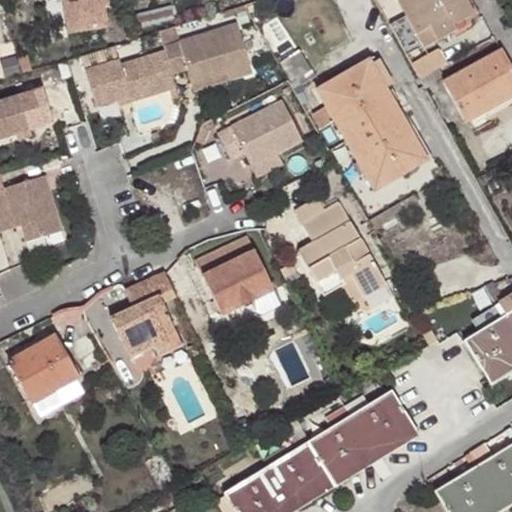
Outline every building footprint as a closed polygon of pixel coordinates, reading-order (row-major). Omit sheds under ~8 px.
[(105,0),(66,0),(72,32),(110,25),(105,0)] [(454,27),(472,15),(463,0),(396,0),(424,49),(456,31),(454,27)] [(175,47),(166,50),(167,52),(174,76),(190,71),(193,83),(228,71),(232,81),(256,73),(240,24),(175,47)] [(170,29),(161,33),(166,50),(175,47),(170,29)] [(467,123),(511,97),(511,67),(502,50),(445,83),(467,123)] [(439,51),(414,65),(421,79),(446,65),(439,51)] [(121,63),(87,74),(98,109),(120,102),(132,98),(133,103),(178,88),(174,76),(167,52),(122,66),(121,63)] [(379,96),(387,92),(369,61),(361,66),(379,96)] [(346,141),(398,111),(387,92),(379,96),(361,66),(316,91),(346,141)] [(228,71),(193,83),(196,92),(232,81),(228,71)] [(50,108),(45,91),(0,104),(0,142),(16,137),(30,133),(24,116),(50,108)] [(132,98),(120,102),(122,108),(133,103),(132,98)] [(251,167),(277,154),(302,140),(282,101),(217,134),(230,161),(245,154),(251,167)] [(410,131),(398,111),(346,141),(374,189),(419,164),(402,135),(410,131)] [(427,160),(410,131),(402,135),(419,164),(427,160)] [(16,137),(18,144),(32,140),(30,133),(16,137)] [(283,164),(277,154),(251,167),(256,177),(283,164)] [(4,174),(0,175),(0,222),(3,232),(20,227),(17,218),(23,215),(26,225),(31,241),(65,230),(49,176),(8,188),(4,174)] [(365,296),(386,284),(339,204),(304,224),(314,242),(300,251),(326,295),(355,278),(365,296)] [(23,215),(17,218),(20,227),(26,225),(23,215)] [(220,317),(274,290),(249,237),(195,263),(220,317)] [(128,294),(132,304),(170,285),(166,275),(128,294)] [(170,285),(132,304),(134,308),(113,319),(130,359),(155,348),(158,356),(182,346),(159,297),(173,291),(170,285)] [(511,367),(511,299),(475,322),(481,332),(465,343),(489,381),(511,367)] [(31,399),(75,376),(54,337),(10,361),(31,399)] [(185,353),(182,346),(158,356),(162,364),(185,353)] [(377,460),(417,437),(393,398),(311,447),(334,486),(377,460)] [(491,511),(500,507),(511,499),(511,446),(436,492),(447,511),(491,511)] [(290,511),(291,511),(334,486),(311,447),(228,497),(237,511),(290,511)]
